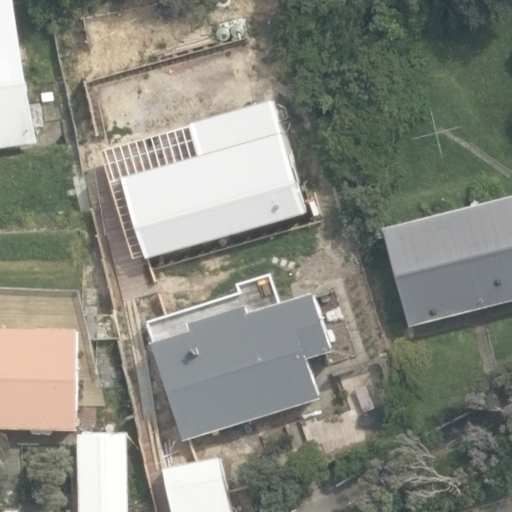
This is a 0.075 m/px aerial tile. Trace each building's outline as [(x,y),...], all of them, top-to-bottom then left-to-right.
[(0,0),(0,145),(41,140),(39,123),(47,122),(44,99),(34,101),(19,0),(0,0)] [(511,192),(387,224),(412,323),(511,298),(511,192)] [(158,340),(187,437),(325,396),(313,356),(337,349),(319,289),(254,309),(252,302),(193,320),(195,329),(158,340)] [(0,425),(82,428),(85,336),(85,325),(0,321),(0,425)] [(136,392),(148,430),(172,423),(161,385),(136,392)] [(82,511),(132,511),(133,431),(83,431),(82,511)]
